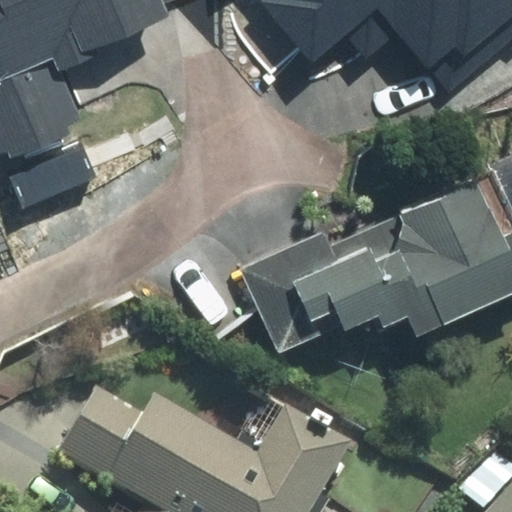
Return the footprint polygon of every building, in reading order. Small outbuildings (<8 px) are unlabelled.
[(0,0),(0,149),(56,126),(53,118),(70,110),(49,60),(88,45),(83,34),(151,5),(149,0),(0,0)] [(415,52),(441,82),(505,30),(509,36),(511,34),(511,0),(256,0),(297,50),(332,20),(356,48),(386,24),(411,54),(415,52)] [(402,320),(511,271),(511,239),(500,215),(491,219),(468,167),(389,203),(392,210),(326,240),(320,228),(236,265),(272,346),(352,309),(360,327),(370,322),(371,325),(398,312),(402,320)] [(142,419),(97,391),(57,457),(145,508),(141,511),(320,511),(323,506),(314,502),(347,446),(321,431),(324,428),(307,417),(305,422),(286,410),(256,459),(154,398),(142,419)] [(511,511),(511,468),(495,453),(458,494),(478,511),(511,511)]
